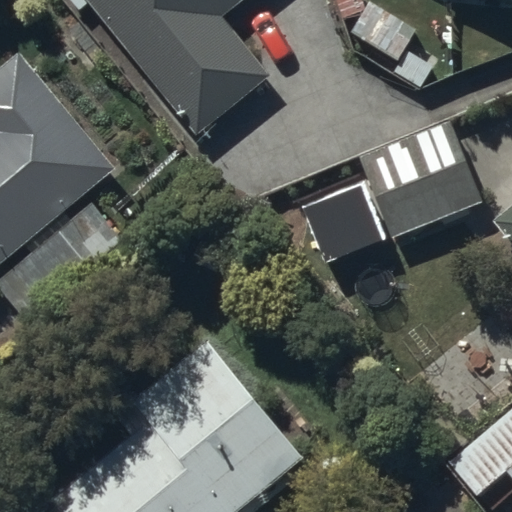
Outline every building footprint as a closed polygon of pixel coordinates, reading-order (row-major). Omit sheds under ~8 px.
[(86,0),(195,135),(271,74),(224,15),(242,0),(86,0)] [(0,291),(24,321),(125,240),(87,193),(116,169),(22,53),(0,70),(0,291)] [(483,201),(450,122),(360,160),(363,166),(308,189),(330,240),(367,224),(377,246),(483,201)] [(511,205),(494,220),(511,240),(511,205)] [(60,511),(237,511),(305,456),(206,338),(113,414),(131,435),(51,501),(60,511)] [(511,395),(511,364),(508,359),(438,418),(454,437),(461,431),(465,435),(511,395)] [(511,511),(511,409),(450,461),(479,495),(481,493),(494,509),(497,506),(502,511),(511,511)]
